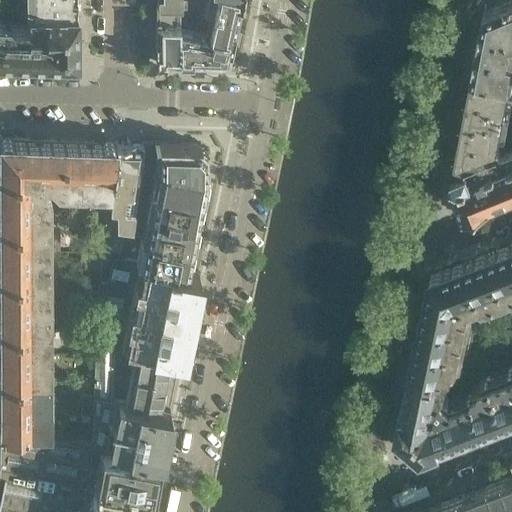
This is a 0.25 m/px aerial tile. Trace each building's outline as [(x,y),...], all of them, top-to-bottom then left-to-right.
[(76,10),(75,0),(26,0),(27,11),(76,10)] [(233,42),(242,0),(207,0),(204,12),(214,15),(209,37),(233,42)] [(511,0),(502,0),(496,3),(510,38),(511,38),(511,37),(511,0)] [(180,63),(181,31),(182,25),(168,25),(168,1),(156,1),(156,62),(180,63)] [(510,38),(496,3),(484,8),(476,49),(511,56),(511,55),(511,54),(511,43),(510,43),(511,38),(510,38)] [(76,36),(76,10),(27,11),(27,22),(27,32),(40,32),(40,36),(76,36)] [(27,58),(27,32),(27,22),(2,22),(2,58),(27,58)] [(229,59),(233,42),(209,37),(181,31),(180,63),(223,64),(229,59)] [(76,60),(76,36),(40,36),(40,32),(27,32),(27,58),(76,60)] [(511,66),(511,55),(511,56),(476,49),(471,74),(509,81),(511,66)] [(506,130),(511,99),(511,81),(509,81),(471,74),(455,153),(458,160),(454,162),(454,166),(502,146),(499,139),(501,129),(506,130)] [(0,173),(36,174),(37,139),(0,137),(0,173)] [(64,182),(65,139),(37,139),(36,174),(41,177),(41,180),(51,180),(52,182),(64,182)] [(89,186),(90,140),(65,139),(64,182),(65,185),(89,186)] [(111,186),(114,141),(90,140),(89,186),(111,186)] [(131,222),(140,162),(143,142),(114,141),(111,186),(110,203),(116,204),(115,220),(131,222)] [(464,207),(511,188),(511,141),(502,146),(454,166),(453,166),(451,175),(464,207)] [(206,174),(206,149),(200,143),(159,142),(158,166),(206,174)] [(201,197),(206,174),(158,166),(154,189),(201,197)] [(40,191),(41,180),(41,177),(36,174),(0,173),(0,199),(45,200),(45,195),(43,191),(40,191)] [(196,221),(201,197),(154,189),(149,212),(196,221)] [(0,225),(45,225),(45,200),(0,199),(0,225)] [(192,244),(196,221),(149,212),(145,235),(192,244)] [(101,222),(101,214),(89,214),(89,223),(101,223),(101,222)] [(117,255),(117,223),(115,222),(101,222),(101,223),(101,232),(100,241),(100,249),(100,252),(117,255)] [(101,232),(101,223),(89,223),(89,232),(101,232)] [(0,250),(45,251),(45,225),(0,225),(0,250)] [(100,241),(101,232),(89,232),(89,240),(100,241)] [(187,269),(192,244),(145,235),(140,260),(187,269)] [(100,249),(100,241),(89,240),(89,249),(100,249)] [(511,291),(511,245),(511,244),(489,253),(504,294),(511,291)] [(99,259),(100,252),(100,249),(89,249),(89,258),(99,259)] [(0,276),(45,277),(45,251),(0,250),(0,276)] [(182,353),(199,271),(187,269),(140,260),(117,255),(100,252),(99,259),(98,292),(98,301),(97,311),(96,339),(114,341),(140,346),(171,351),(182,353)] [(504,294),(489,253),(466,261),(480,299),(483,301),(483,302),(504,294)] [(480,299),(466,261),(431,275),(427,292),(465,300),(470,303),(480,299)] [(0,300),(46,301),(45,277),(0,276),(0,300)] [(98,301),(98,292),(88,292),(88,301),(98,301)] [(465,325),(470,303),(465,300),(427,292),(422,316),(465,325)] [(0,327),(46,328),(46,301),(0,300),(0,327)] [(97,311),(98,301),(88,301),(88,310),(97,311)] [(460,349),(465,325),(422,316),(417,340),(460,349)] [(496,327),(493,319),(485,322),(488,330),(496,327)] [(511,335),(508,326),(498,330),(499,334),(501,339),(511,335)] [(0,352),(46,353),(46,328),(0,327),(0,352)] [(499,334),(498,330),(496,327),(488,330),(491,338),(499,334)] [(502,342),(501,339),(499,334),(491,338),(494,345),(502,342)] [(160,457),(170,409),(160,408),(130,402),(114,399),(114,341),(96,339),(96,344),(96,353),(95,362),(94,394),(94,403),(93,412),(93,429),(92,447),(160,457)] [(457,361),(460,349),(417,340),(412,364),(447,371),(452,369),(453,363),(457,361)] [(505,350),(502,342),(494,345),(497,353),(505,350)] [(96,353),(96,344),(86,344),(86,353),(96,353)] [(166,380),(171,351),(140,346),(135,374),(166,380)] [(0,378),(46,378),(46,353),(0,352),(0,378)] [(95,362),(96,353),(86,353),(86,362),(95,362)] [(437,408),(446,397),(441,392),(442,392),(446,371),(447,371),(412,364),(397,433),(408,442),(422,426),(423,427),(429,420),(428,419),(431,415),(429,414),(436,406),(437,408)] [(511,415),(511,368),(489,377),(497,396),(498,395),(506,418),(511,415)] [(160,408),(166,380),(135,374),(130,402),(160,408)] [(506,418),(498,395),(497,396),(489,377),(480,380),(479,385),(473,388),(471,393),(485,426),(506,418)] [(0,403),(46,404),(46,378),(0,378),(0,403)] [(485,426),(471,393),(452,400),(452,401),(446,397),(437,408),(436,406),(429,414),(431,415),(428,419),(429,420),(423,427),(422,426),(408,442),(419,451),(485,426)] [(94,403),(94,394),(84,394),(84,403),(94,403)] [(46,430),(46,404),(0,403),(0,418),(0,430),(46,430)] [(93,412),(94,403),(84,403),(84,412),(93,412)] [(148,511),(153,495),(151,495),(85,482),(92,447),(93,429),(46,430),(0,430),(0,475),(0,511),(148,511)] [(151,495),(160,457),(92,447),(85,482),(151,495)] [(511,511),(511,475),(415,511),(511,511)]
